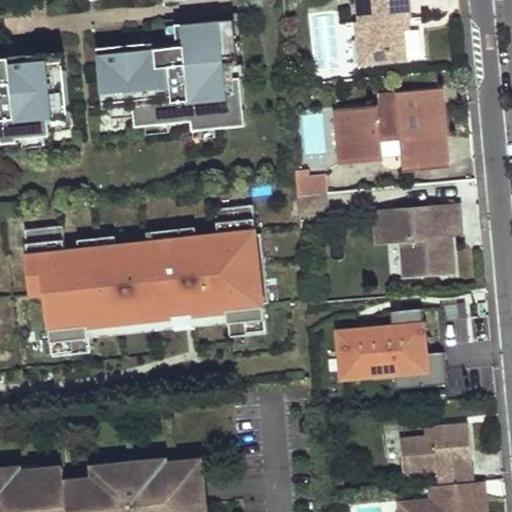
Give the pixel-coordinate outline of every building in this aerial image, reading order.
[(409,0),(358,0),(360,22),(357,23),(359,44),(372,42),(374,64),(407,60),(407,59),(417,58),(422,52),(420,29),(410,30),(405,31),(403,19),(408,18),(411,18),(409,0)] [(147,42),(98,47),(104,107),(134,104),(137,125),(164,122),(192,120),(193,130),(246,125),(241,77),(235,77),(232,41),(237,40),(235,18),(167,24),(169,46),(148,47),(147,42)] [(374,64),(372,42),(359,44),(361,65),(374,64)] [(64,50),(0,56),(0,137),(2,138),(3,141),(19,140),(19,136),(51,133),(50,119),(71,117),(64,50)] [(441,91),(424,93),(425,101),(442,99),(441,91)] [(425,101),(424,93),(384,97),(385,108),(338,112),(342,162),(383,158),(381,139),(403,137),(407,169),(448,165),(442,99),(425,101)] [(308,175),(308,169),(297,170),(298,180),(299,196),(327,193),(325,174),(308,175)] [(327,193),(299,196),(300,217),(328,214),(327,193)] [(62,226),(22,231),(29,296),(46,294),(53,359),(91,354),(88,327),(226,311),(229,337),(266,333),(251,203),(214,207),(217,234),(65,251),(62,226)] [(459,203),(395,208),(398,241),(404,241),(407,278),(455,274),(452,237),(450,223),(461,223),(459,203)] [(398,241),(395,208),(375,210),(378,243),(398,241)] [(462,236),(461,223),(450,223),(452,237),(462,236)] [(393,327),(340,332),(344,377),(401,371),(402,387),(448,384),(444,353),(428,354),(423,309),(392,312),(393,327)] [(474,482),(469,423),(435,426),(435,430),(436,436),(425,437),(400,439),(404,473),(439,470),(441,485),(474,482)] [(168,460),(159,461),(160,469),(169,468),(168,463),(168,460)] [(0,511),(207,511),(203,466),(189,467),(188,461),(168,463),(169,468),(160,469),(159,461),(107,467),(108,474),(96,475),(97,479),(66,483),(64,467),(38,470),(39,475),(17,477),(17,472),(16,469),(0,470),(0,511)] [(107,467),(95,468),(96,475),(108,474),(107,467)] [(487,511),(484,481),(479,482),(481,511),(487,511)] [(441,485),(431,486),(433,501),(401,504),(402,511),(481,511),(479,482),(474,482),(441,485)]
